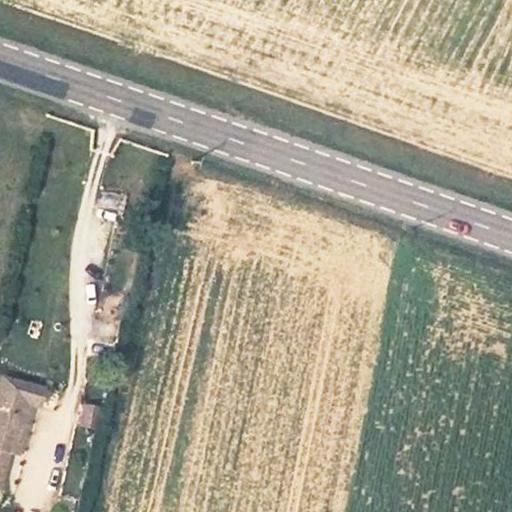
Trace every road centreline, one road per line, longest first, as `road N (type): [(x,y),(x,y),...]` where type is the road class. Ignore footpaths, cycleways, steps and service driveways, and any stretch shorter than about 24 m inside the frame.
road 1 (primary): [(511,235),(0,55)]
road 2 (unknown): [(128,100),(89,277),(82,404),(41,511)]
